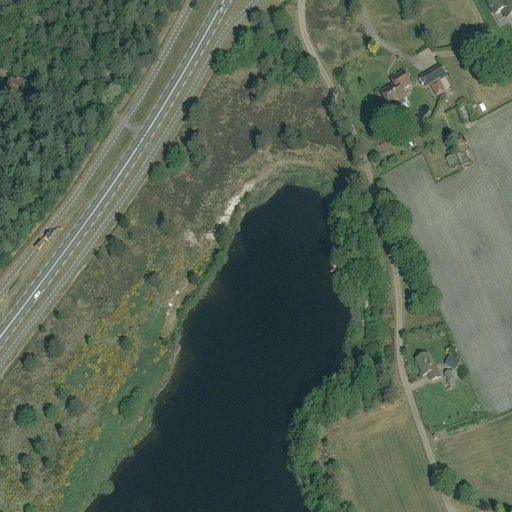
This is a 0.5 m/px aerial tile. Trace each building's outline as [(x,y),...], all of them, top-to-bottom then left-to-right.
[(485,0),(494,16),(502,12),(506,19),(511,15),(511,5),(509,0),(485,0)] [(478,51),(481,58),(487,55),(484,48),(478,51)] [(440,67),(420,79),(426,88),(445,76),(440,67)] [(394,86),(381,94),(389,108),(406,98),(401,90),(410,85),(403,73),(391,81),(394,86)] [(6,93),(6,94),(20,99),(24,88),(29,91),(31,85),(20,81),(19,83),(18,84),(11,81),(8,88),(4,89),(6,93)] [(470,164),(465,152),(456,156),(461,167),(470,164)] [(449,169),(456,166),(452,156),(445,159),(449,169)] [(430,382),(440,378),(435,368),(434,369),(428,355),(415,360),(423,377),(427,375),(430,382)] [(443,375),(449,388),(455,385),(454,381),(457,380),(454,372),(451,373),(450,372),(443,375)]
